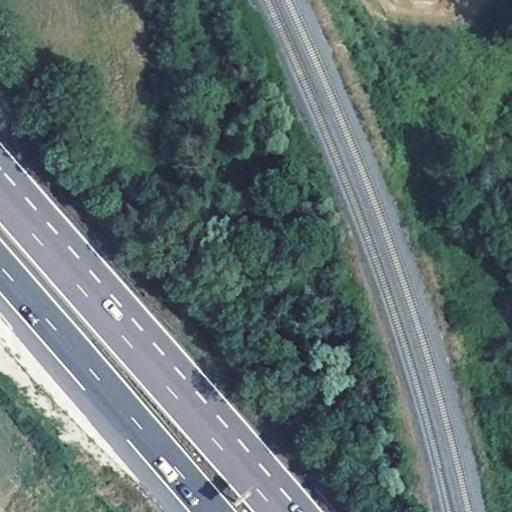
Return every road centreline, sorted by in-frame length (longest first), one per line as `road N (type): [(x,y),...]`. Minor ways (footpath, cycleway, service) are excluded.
road 1 (motorway): [(278,511),(0,189)]
road 2 (motorway): [(0,267),(210,511)]
